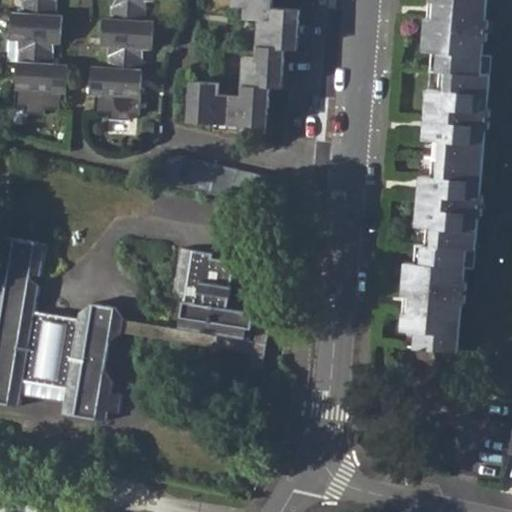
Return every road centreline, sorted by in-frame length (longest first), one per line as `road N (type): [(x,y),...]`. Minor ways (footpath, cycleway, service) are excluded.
road 1 (residential): [(323,458),(350,185)]
road 2 (residential): [(350,185),(367,0)]
road 3 (residential): [(350,185),(175,145)]
road 4 (residential): [(458,511),(352,488),(323,458)]
